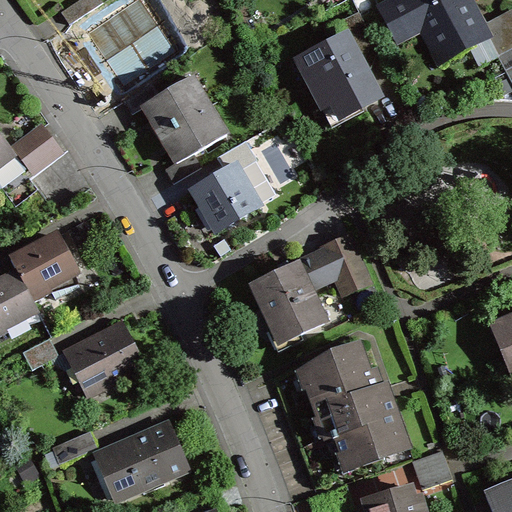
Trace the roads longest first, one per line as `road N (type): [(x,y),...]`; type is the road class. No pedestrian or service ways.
road 1 (residential): [(182,292),(134,204),(5,19)]
road 2 (residential): [(271,511),(222,372),(182,292)]
road 3 (residential): [(182,292),(351,188)]
road 4 (residential): [(351,188),(467,113),(511,108)]
